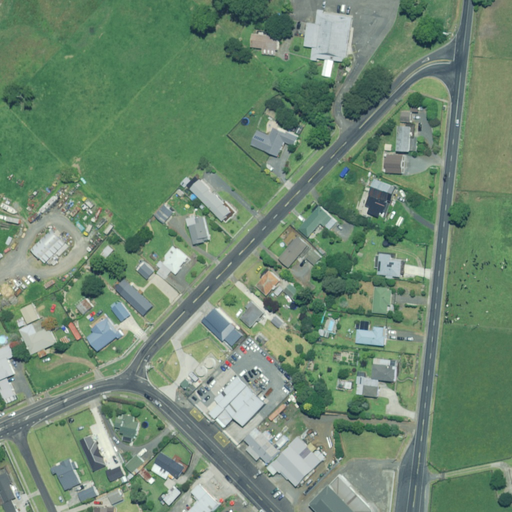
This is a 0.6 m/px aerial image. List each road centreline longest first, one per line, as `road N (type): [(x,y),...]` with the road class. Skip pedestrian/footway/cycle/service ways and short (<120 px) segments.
road 1 (residential): [(133,385),(154,343),(404,82),(433,62),(462,64)]
road 2 (tertiary): [(413,511),(462,64)]
road 3 (tertiary): [(133,385),(169,407),(273,511)]
road 4 (tertiary): [(14,424),(104,385),(133,385)]
